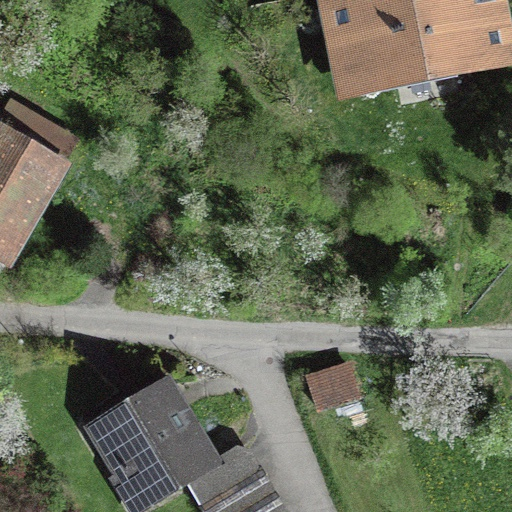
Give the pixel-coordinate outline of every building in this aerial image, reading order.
[(332,0),(343,51),(363,47),(368,75),(452,59),(455,71),(502,61),(489,0),(332,0)] [(0,134),(0,251),(10,257),(61,171),(0,134)] [(348,365),(308,378),(317,408),(358,396),(348,365)] [(159,390),(97,427),(126,477),(137,470),(153,498),(213,463),(178,404),(170,408),(159,390)] [(227,511),(216,492),(200,502),(205,511),(227,511)]
